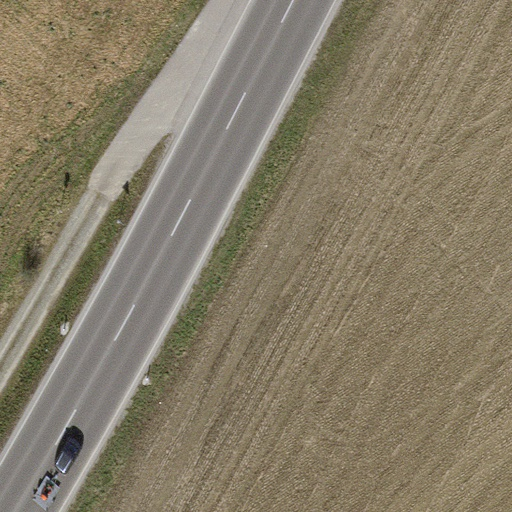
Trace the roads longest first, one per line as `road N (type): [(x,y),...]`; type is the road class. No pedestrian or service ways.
road 1 (primary): [(27,511),(302,0)]
road 2 (track): [(263,0),(198,50),(0,332)]
